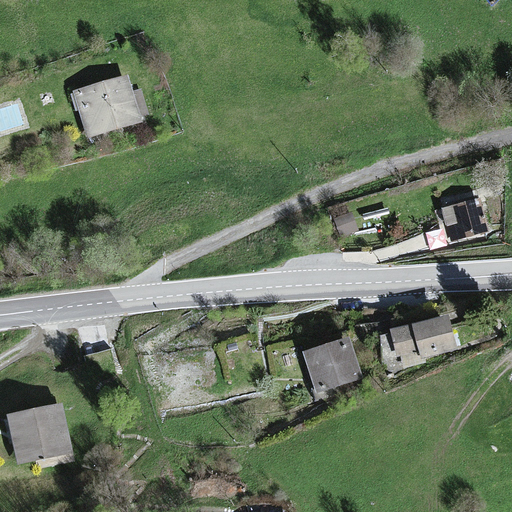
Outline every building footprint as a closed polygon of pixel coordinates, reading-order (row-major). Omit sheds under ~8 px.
[(128,79),(71,98),(86,145),(144,125),(128,79)] [(476,185),(447,196),(462,236),(491,225),(476,185)] [(444,318),(390,337),(403,373),(457,354),(444,318)] [(347,342),(303,359),(317,398),(362,382),(347,342)] [(66,408),(9,420),(18,466),(76,454),(66,408)]
